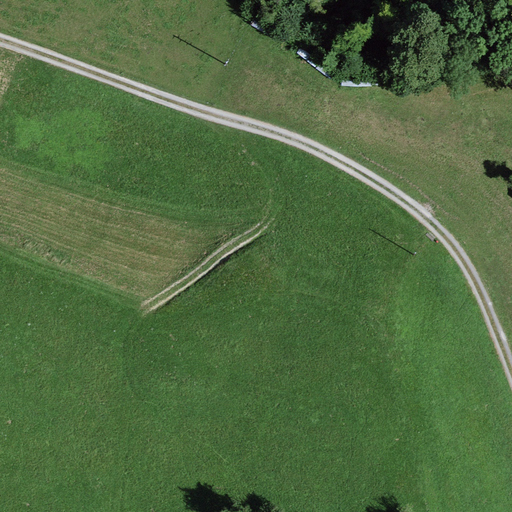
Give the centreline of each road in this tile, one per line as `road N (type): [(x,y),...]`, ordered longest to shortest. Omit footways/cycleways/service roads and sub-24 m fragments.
road 1 (track): [(239,124),(311,146),(382,185),(440,230),(468,267),(511,375)]
road 2 (track): [(239,124),(285,186),(282,210),(144,311)]
road 3 (track): [(0,38),(239,124)]
